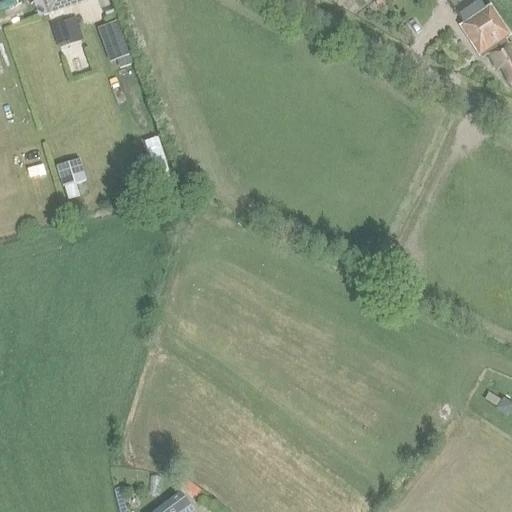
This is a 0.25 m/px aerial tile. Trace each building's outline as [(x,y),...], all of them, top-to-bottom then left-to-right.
[(41,0),(32,0),(39,18),(47,15),(41,0)] [(41,0),(47,15),(90,0),(41,0)] [(444,0),(461,23),(460,24),(478,52),(483,49),(486,54),(494,69),(498,67),(508,84),(511,81),(511,49),(508,43),(507,43),(504,39),(506,38),(507,38),(497,22),(499,20),(495,15),(493,16),(487,7),(483,10),(475,0),(444,0)] [(80,33),(76,20),(51,28),(55,41),(80,33)] [(108,28),(120,61),(129,58),(117,25),(108,28)] [(56,169),(62,190),(64,190),(68,203),(80,199),(76,186),(86,183),(80,162),(56,169)] [(496,410),(495,412),(507,419),(511,410),(511,406),(502,400),(501,403),(496,410)] [(192,511),(180,495),(159,511),(160,511),(192,511)]
